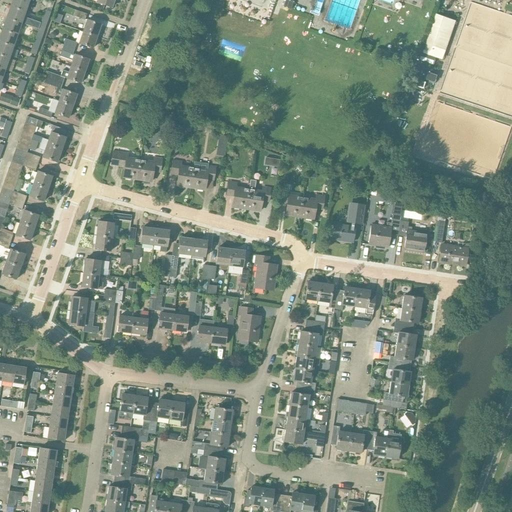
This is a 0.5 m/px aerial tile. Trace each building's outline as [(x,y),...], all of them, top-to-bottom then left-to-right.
[(25,12),(26,10),(30,0),(29,0),(12,0),(10,6),(25,12)] [(6,18),(21,23),(25,12),(10,6),(6,18)] [(45,10),(43,18),(48,20),(51,12),(45,10)] [(75,10),(73,16),(85,20),(87,14),(75,10)] [(433,25),(424,52),(437,56),(443,59),(456,21),(437,15),(433,25)] [(2,30),(17,35),(21,23),(6,18),(2,30)] [(44,31),(48,20),(43,18),(39,29),(44,31)] [(87,20),(84,30),(83,32),(97,37),(101,25),(87,20)] [(39,29),(34,41),(40,43),(44,31),(39,29)] [(17,35),(2,30),(0,35),(0,42),(13,47),(17,35)] [(97,37),(83,32),(79,44),(93,49),(97,37)] [(46,39),(43,46),(49,49),(52,41),(46,39)] [(65,39),(63,45),(75,49),(77,43),(65,39)] [(30,53),(36,55),(40,43),(34,41),(30,53)] [(0,42),(0,55),(9,58),(13,47),(0,42)] [(75,49),(63,45),(59,56),(73,61),(71,67),(85,72),(89,60),(73,54),(75,49)] [(30,53),(26,64),(32,67),(36,55),(30,53)] [(9,58),(0,55),(0,68),(5,70),(9,58)] [(420,55),(419,60),(434,65),(435,60),(420,55)] [(413,68),(410,80),(414,81),(416,76),(420,77),(424,66),(418,64),(416,63),(414,69),(413,68)] [(32,67),(26,64),(24,72),(29,74),(32,67)] [(80,84),(85,72),(71,67),(69,72),(63,70),(61,76),(48,72),(45,78),(63,84),(65,78),(80,84)] [(428,73),(426,80),(435,83),(437,76),(428,73)] [(21,80),(18,88),(24,89),(28,78),(24,77),(23,81),(21,80)] [(61,89),(63,84),(45,78),(44,83),(57,88),(55,93),(61,96),(59,102),(72,106),(77,95),(61,89)] [(18,88),(16,95),(21,97),(24,89),(18,88)] [(68,118),(72,106),(59,102),(53,100),(50,106),(49,111),(39,108),(37,114),(50,118),(52,113),(68,118)] [(153,113),(151,122),(158,124),(160,115),(153,113)] [(24,123),(37,128),(40,121),(27,117),(24,123)] [(0,119),(0,125),(5,127),(10,129),(12,123),(7,121),(0,118),(0,119)] [(192,125),(192,123),(175,119),(173,128),(190,132),(192,125)] [(24,123),(24,126),(22,130),(35,134),(37,128),(24,123)] [(10,129),(5,127),(1,136),(7,138),(10,129)] [(35,134),(22,130),(20,136),(33,140),(35,134)] [(43,139),(41,143),(46,145),(62,150),(66,138),(51,133),(48,140),(43,139)] [(20,136),(16,149),(28,153),(33,140),(20,136)] [(46,145),(41,143),(39,149),(44,151),(42,157),(57,163),(62,150),(46,145)] [(26,160),(28,153),(16,149),(13,155),(26,160)] [(128,154),(123,153),(113,152),(111,165),(125,167),(123,178),(132,179),(133,178),(137,178),(140,160),(134,159),(134,161),(127,160),(128,154)] [(28,153),(26,160),(38,164),(41,158),(28,153)] [(24,166),(26,160),(13,155),(11,162),(24,166)] [(140,160),(137,178),(142,179),(142,181),(151,182),(153,171),(160,172),(162,159),(154,158),(153,164),(146,163),(146,161),(140,160)] [(38,164),(26,160),(24,166),(36,171),(38,164)] [(173,161),(173,164),(171,174),(178,175),(177,186),(186,187),(186,186),(191,187),(194,168),(188,167),(188,169),(180,168),(181,162),(173,161)] [(11,162),(9,168),(21,172),(24,166),(11,162)] [(194,168),(191,187),(196,187),(195,189),(204,190),(206,179),(213,180),(215,168),(208,167),(209,164),(194,162),(194,168)] [(9,168),(6,175),(19,179),(21,172),(9,168)] [(37,172),(33,184),(48,189),(52,177),(37,172)] [(14,192),(19,179),(6,175),(2,188),(14,192)] [(249,189),(246,208),(251,209),(251,210),(260,212),(261,201),(268,202),(270,189),(263,188),(262,193),(254,192),(256,181),(251,180),(249,189)] [(241,207),(246,208),(249,189),(244,188),(243,190),(236,189),(236,184),(229,183),(227,195),(234,196),(232,207),(241,209),(241,207)] [(44,202),(48,189),(33,184),(28,196),(44,202)] [(295,215),(300,216),(302,197),(297,197),(297,199),(289,197),(291,185),(283,184),(280,203),(287,204),(285,215),(294,217),(295,215)] [(0,194),(12,199),(14,192),(2,188),(0,192),(0,194)] [(14,192),(12,199),(25,203),(27,196),(14,192)] [(0,201),(10,205),(12,199),(0,194),(0,201)] [(302,197),(300,216),(304,217),(304,218),(313,220),(315,209),(322,210),(324,197),(316,196),(315,201),(308,200),(308,198),(302,197)] [(25,203),(12,199),(10,205),(22,210),(25,203)] [(0,209),(7,212),(10,205),(0,201),(0,209)] [(370,235),(368,245),(388,248),(390,235),(390,232),(398,233),(400,221),(401,216),(400,216),(402,204),(398,203),(393,202),(392,208),(391,214),(392,214),(391,220),(391,223),(386,223),(386,227),(371,225),(370,235)] [(334,223),(333,229),(331,239),(353,242),(354,230),(355,225),(362,226),(365,205),(348,203),(345,225),(334,223)] [(23,211),(19,223),(34,228),(39,216),(23,211)] [(437,221),(438,221),(435,242),(441,243),(445,219),(452,220),(453,217),(446,216),(446,215),(438,214),(437,221)] [(114,215),(114,221),(130,224),(131,217),(114,215)] [(400,221),(398,233),(406,234),(406,237),(404,250),(423,253),(425,243),(426,233),(411,231),(412,227),(408,227),(408,222),(409,217),(401,216),(400,221)] [(98,222),(96,236),(112,238),(114,224),(98,222)] [(34,228),(19,223),(15,235),(30,241),(34,228)] [(153,246),(156,229),(142,227),(140,244),(153,246)] [(153,246),(160,246),(159,252),(166,253),(169,231),(156,229),(153,246)] [(13,235),(0,231),(0,232),(0,238),(11,242),(13,235)] [(110,252),(112,238),(96,236),(94,250),(110,252)] [(11,242),(0,238),(0,245),(8,249),(11,242)] [(180,238),(179,248),(178,254),(191,256),(193,239),(180,238)] [(193,239),(191,256),(205,257),(207,241),(193,239)] [(441,245),(440,252),(438,262),(465,266),(468,249),(441,245)] [(133,254),(132,260),(131,266),(136,267),(137,260),(139,260),(141,247),(134,246),(133,254)] [(218,248),(216,258),(216,264),(220,265),(220,266),(221,269),(222,270),(225,270),(227,269),(229,267),(229,266),(231,250),(218,248)] [(10,250),(5,262),(21,267),(25,255),(10,250)] [(231,250),(229,266),(242,268),(244,251),(231,250)] [(165,255),(164,268),(163,276),(169,277),(172,255),(165,255)] [(172,255),(169,277),(176,278),(177,270),(178,256),(172,255)] [(254,288),(261,289),(273,291),(273,290),(271,290),(273,274),(275,274),(277,266),(268,265),(269,258),(256,256),(255,263),(257,263),(254,288)] [(85,259),(83,273),(99,275),(101,261),(85,259)] [(16,280),(21,267),(5,262),(1,274),(16,280)] [(201,278),(208,279),(210,266),(203,265),(201,278)] [(216,266),(210,266),(208,279),(207,287),(209,287),(209,285),(211,284),(213,282),(213,280),(214,280),(216,266)] [(241,270),(240,283),(239,288),(246,289),(246,284),(248,271),(241,270)] [(81,287),(91,288),(97,289),(99,275),(83,273),(81,287)] [(317,302),(320,283),(308,281),(305,300),(317,302)] [(320,283),(317,302),(329,303),(328,308),(335,309),(338,290),(332,289),(332,285),(320,283)] [(158,285),(156,299),(154,310),(160,311),(162,299),(164,288),(167,289),(167,286),(158,285)] [(216,293),(217,286),(210,285),(210,288),(207,288),(207,294),(211,295),(212,293),(216,293)] [(338,290),(335,309),(342,310),(343,306),(354,307),(357,289),(344,287),(344,291),(338,290)] [(373,306),(375,296),(369,295),(369,291),(357,289),(354,307),(366,309),(365,313),(372,314),(373,306)] [(191,292),(190,302),(188,314),(194,315),(197,293),(194,292),(191,292)] [(202,294),(197,293),(194,315),(201,316),(202,304),(201,304),(202,294)] [(115,303),(115,297),(104,296),(103,301),(110,302),(108,316),(113,316),(115,303)] [(401,308),(420,311),(422,299),(403,296),(401,308)] [(71,297),(69,311),(85,313),(87,299),(71,297)] [(241,316),(239,330),(238,340),(257,342),(254,341),(257,326),(259,326),(260,317),(251,316),(252,309),(239,308),(238,316),(241,316)] [(418,323),(420,311),(401,308),(400,320),(395,320),(394,326),(412,329),(413,323),(418,323)] [(85,313),(69,311),(68,325),(84,327),(85,313)] [(158,329),(172,331),(174,315),(160,313),(158,329)] [(133,317),(131,334),(145,335),(147,319),(147,314),(140,314),(140,318),(133,317)] [(188,317),(174,315),(172,331),(186,332),(188,317)] [(117,332),(131,334),(133,317),(119,316),(117,332)] [(197,342),(210,344),(212,327),(205,327),(206,321),(199,320),(199,326),(197,342)] [(305,326),(323,329),(324,323),(306,320),(305,326)] [(300,332),(298,344),(316,347),(318,335),(322,335),(323,329),(305,326),(304,332),(300,332)] [(412,335),(412,329),(394,326),(393,333),(398,333),(396,345),(414,348),(416,336),(412,335)] [(226,329),(212,327),(210,344),(224,345),(226,329)] [(296,356),(315,359),(316,347),(298,344),(296,356)] [(412,360),(414,348),(396,345),(394,357),(390,357),(389,363),(407,366),(408,360),(412,360)] [(296,356),(294,368),(313,371),(313,365),(319,366),(320,360),(315,359),(296,356)] [(406,372),(407,366),(389,363),(388,370),(392,370),(391,382),(409,385),(411,372),(406,372)] [(15,366),(4,365),(1,381),(13,383),(15,366)] [(26,368),(15,366),(13,383),(24,385),(26,368)] [(296,387),(314,390),(315,383),(311,383),(313,371),(294,368),(292,381),(297,381),(296,387)] [(32,380),(39,381),(40,373),(33,372),(32,380)] [(57,373),(56,383),(56,384),(72,386),(74,376),(57,373)] [(371,379),(370,387),(378,388),(379,380),(371,379)] [(39,381),(32,380),(30,388),(37,389),(39,381)] [(409,385),(391,382),(389,394),(384,394),(383,400),(402,403),(402,400),(403,399),(403,397),(407,397),(409,385)] [(71,397),(72,386),(56,384),(54,395),(71,397)] [(313,397),(314,390),(296,387),(295,393),(291,393),(289,405),(307,408),(309,396),(313,397)] [(28,402),(35,403),(37,395),(30,394),(28,402)] [(120,412),(126,413),(125,418),(131,419),(132,414),(135,396),(122,394),(120,412)] [(69,408),(71,397),(54,395),(52,406),(69,408)] [(147,398),(135,396),(132,414),(144,416),(142,429),(140,429),(139,435),(148,437),(153,403),(147,402),(147,398)] [(2,399),(1,406),(9,408),(10,401),(2,399)] [(153,403),(148,437),(150,425),(156,426),(157,418),(169,420),(172,401),(159,399),(159,404),(153,403)] [(402,403),(383,400),(383,406),(401,409),(402,403)] [(18,402),(10,401),(9,408),(17,409),(18,402)] [(184,403),(172,401),(169,420),(181,421),(180,426),(187,427),(190,408),(183,407),(184,403)] [(349,401),(347,413),(353,414),(355,402),(349,401)] [(28,402),(27,410),(34,411),(35,403),(28,402)] [(361,403),(359,415),(365,416),(367,404),(361,403)] [(307,408),(289,405),(287,417),(305,420),(307,408)] [(67,419),(69,408),(52,406),(50,417),(67,419)] [(215,408),(213,418),(213,420),(231,423),(233,411),(215,408)] [(412,413),(406,412),(404,414),(412,426),(414,424),(415,418),(412,413)] [(33,417),(26,416),(25,424),(32,425),(32,424),(33,417)] [(65,430),(67,419),(50,417),(49,428),(65,430)] [(113,417),(108,420),(112,425),(116,422),(113,417)] [(287,417),(285,429),(304,431),(304,427),(310,427),(311,421),(305,420),(287,417)] [(231,423),(213,420),(211,432),(229,435),(231,423)] [(31,433),(32,425),(25,424),(24,432),(31,433)] [(336,450),(348,452),(351,433),(339,431),(339,426),(333,425),(330,444),(336,445),(336,450)] [(121,432),(139,435),(140,429),(132,428),(122,426),(121,432)] [(64,441),(65,430),(49,428),(47,439),(64,441)] [(304,431),(285,429),(283,442),(302,444),(304,431)] [(372,455),(385,457),(389,430),(383,429),(382,438),(375,437),(376,432),(370,431),(367,450),(373,451),(372,455)] [(361,449),(367,450),(370,431),(363,430),(363,435),(351,433),(348,452),(360,453),(361,449)] [(389,430),(385,457),(397,459),(400,441),(393,440),(394,436),(389,435),(390,430),(389,430)] [(116,438),(114,450),(132,453),(134,441),(138,442),(139,435),(121,432),(120,439),(116,438)] [(229,435),(211,432),(209,444),(205,443),(204,450),(222,453),(223,447),(227,448),(229,435)] [(15,447),(14,455),(21,457),(22,448),(15,447)] [(38,459),(55,461),(56,450),(40,448),(38,459)] [(114,450),(112,462),(130,465),(132,453),(114,450)] [(205,469),(224,472),(226,460),(221,459),(222,453),(204,450),(203,457),(207,457),(205,469)] [(20,465),(21,457),(14,455),(13,464),(20,465)] [(53,472),(55,461),(38,459),(36,470),(53,472)] [(132,484),(144,486),(148,486),(149,482),(145,481),(145,480),(129,477),(130,465),(112,462),(110,475),(114,475),(113,481),(132,484)] [(19,470),(12,469),(11,477),(18,478),(19,470)] [(161,481),(168,482),(169,470),(163,469),(161,481)] [(185,485),(198,487),(216,490),(217,484),(222,484),(224,472),(205,469),(203,481),(199,480),(199,481),(186,479),(185,485)] [(35,481),(51,483),(53,472),(36,470),(35,481)] [(17,486),(18,478),(11,477),(10,485),(17,486)] [(50,494),(51,483),(35,481),(33,492),(50,494)] [(131,491),(132,484),(113,481),(113,487),(108,487),(106,499),(125,502),(126,490),(131,491)] [(197,493),(206,494),(216,496),(216,490),(198,487),(197,493)] [(260,506),(262,488),(251,487),(250,492),(247,492),(248,490),(247,490),(245,507),(249,507),(249,504),(260,506)] [(273,490),(262,488),(260,506),(270,507),(270,511),(272,511),(279,511),(282,497),(272,496),(273,490)] [(16,492),(9,491),(8,499),(15,500),(16,492)] [(48,505),(50,494),(33,492),(31,503),(48,505)] [(291,498),(282,497),(279,511),(289,511),(290,510),(301,511),(303,494),(292,493),(291,498)] [(315,511),(317,501),(316,502),(313,502),(314,496),(303,494),(301,511),(315,511)] [(166,511),(168,503),(156,501),(157,497),(150,496),(148,511),(166,511)] [(325,511),(333,511),(336,499),(328,498),(325,511)] [(15,500),(8,499),(6,507),(13,508),(15,500)] [(123,511),(125,502),(106,499),(104,511),(106,511),(123,511)] [(185,511),(187,501),(180,500),(180,505),(168,503),(166,511),(185,511)] [(204,511),(205,508),(193,507),(194,502),(187,501),(185,511),(204,511)] [(361,511),(362,504),(364,504),(364,503),(347,501),(346,511),(345,511),(348,511),(361,511)] [(47,511),(48,505),(31,503),(29,511),(47,511)]
